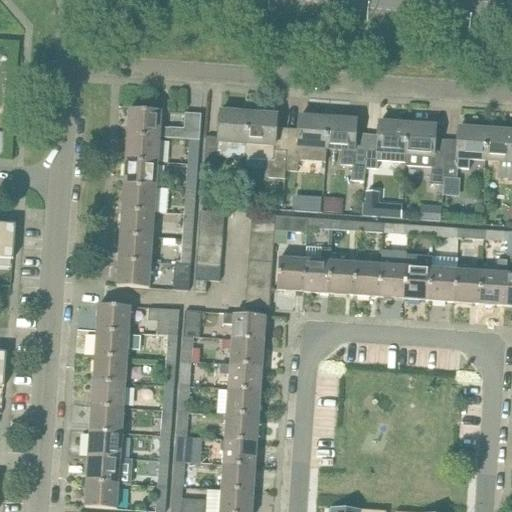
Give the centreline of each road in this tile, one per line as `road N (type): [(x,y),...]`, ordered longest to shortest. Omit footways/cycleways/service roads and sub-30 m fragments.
road 1 (residential): [(297,511),(308,352),(342,331),(490,350),(484,511)]
road 2 (unclassified): [(511,94),(67,63)]
road 3 (residential): [(37,511),(59,179)]
road 4 (secondary): [(511,13),(390,0)]
